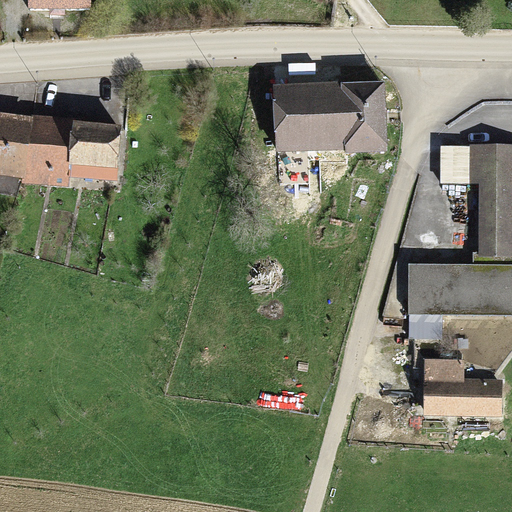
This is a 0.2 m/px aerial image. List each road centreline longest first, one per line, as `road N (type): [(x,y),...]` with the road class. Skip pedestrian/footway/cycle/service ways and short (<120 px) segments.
road 1 (secondary): [(0,62),(271,44),(511,45)]
road 2 (track): [(310,511),(441,45)]
